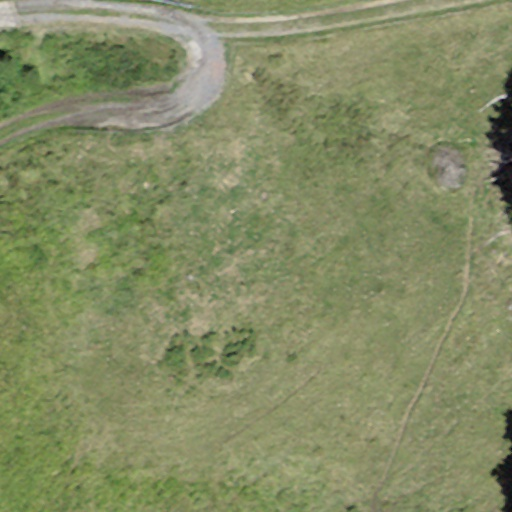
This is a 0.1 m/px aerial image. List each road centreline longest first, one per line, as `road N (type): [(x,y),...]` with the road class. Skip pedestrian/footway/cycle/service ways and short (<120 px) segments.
road 1 (track): [(0,137),(52,115),(170,117),(221,79),(181,14),(0,15)]
road 2 (track): [(181,14),(296,25),(412,0)]
